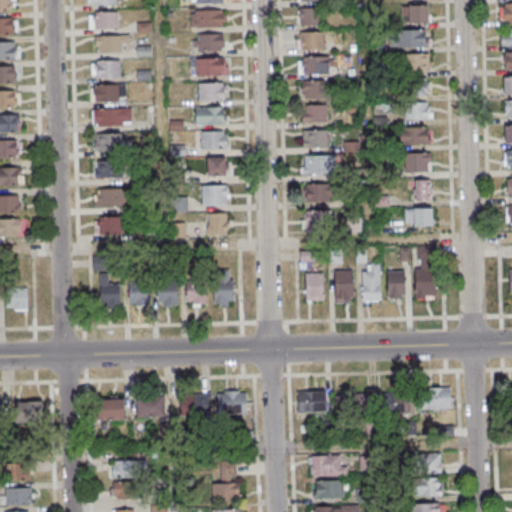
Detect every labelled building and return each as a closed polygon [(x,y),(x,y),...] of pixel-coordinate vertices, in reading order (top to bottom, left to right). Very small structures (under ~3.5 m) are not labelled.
[(0,0),(0,10),(15,11),(15,0),(0,0)] [(511,21),(511,3),(500,3),(500,21),(511,21)] [(429,23),(429,5),(404,5),(404,23),(429,23)] [(322,8),(299,8),(299,25),(322,25),(322,8)] [(221,27),(221,10),(191,10),(191,27),(221,27)] [(119,30),(119,13),(94,13),(94,30),(119,30)] [(0,34),(17,35),(17,18),(0,17),(0,34)] [(507,35),(501,35),(501,45),(511,45),(511,27),(507,28),(507,35)] [(400,46),(429,46),(429,30),(400,30),(400,46)] [(299,33),(299,52),(323,52),(323,33),(299,33)] [(224,50),(224,34),(196,34),(196,50),(224,50)] [(129,44),(129,36),(94,37),(95,54),(122,53),(122,44),(129,44)] [(18,42),(0,41),(0,59),(18,59),(18,42)] [(503,69),(511,68),(511,52),(503,52),(503,69)] [(405,54),(405,70),(429,70),(429,54),(405,54)] [(195,59),(195,76),(228,76),(228,59),(195,59)] [(92,61),(92,78),(121,78),(121,61),(92,61)] [(301,73),(319,73),(319,61),(301,61),(301,73)] [(0,83),(16,83),(16,66),(0,65),(0,83)] [(501,94),(511,94),(511,76),(501,77),(501,94)] [(430,94),(430,79),(406,79),(406,94),(430,94)] [(322,82),(302,82),(302,99),(322,99),(322,82)] [(226,84),(198,84),(198,101),(226,101),(226,84)] [(127,102),(127,85),(91,85),(91,102),(127,102)] [(0,107),(20,108),(20,90),(0,90),(0,107)] [(431,102),(405,102),(405,119),(431,119),(431,102)] [(303,106),(303,123),(327,123),(327,106),(303,106)] [(195,108),(195,126),(225,126),(225,108),(195,108)] [(92,109),(92,127),(132,127),(132,109),(92,109)] [(0,132),(19,133),(19,114),(0,114),(0,132)] [(511,125),(502,126),(502,144),(511,143),(511,125)] [(429,127),(398,127),(398,144),(429,144),(429,127)] [(302,131),(302,148),(328,148),(328,131),(302,131)] [(201,150),(228,150),(228,133),(201,133),(201,150)] [(94,136),(94,152),(120,152),(120,136),(94,136)] [(0,158),(20,158),(20,140),(0,139),(0,158)] [(431,171),(431,153),(412,153),(412,171),(431,171)] [(333,174),(333,157),(303,157),(303,174),(333,174)] [(225,177),(225,159),(205,159),(205,177),(225,177)] [(121,162),(94,162),(94,179),(121,179),(121,162)] [(20,168),(0,167),(0,185),(20,186),(20,168)] [(431,180),(411,180),(411,203),(431,203),(431,180)] [(330,185),(305,185),(305,203),(330,203),(330,185)] [(227,187),(200,187),(200,207),(227,207),(227,187)] [(125,208),(125,190),(94,190),(94,208),(125,208)] [(0,213),(20,213),(20,195),(0,195),(0,213)] [(432,210),(404,210),(404,227),(432,227),(432,210)] [(331,211),(305,211),(305,233),(331,233),(331,211)] [(207,214),(207,235),(228,235),(228,214),(207,214)] [(20,219),(0,218),(0,238),(20,238),(20,219)] [(125,236),(125,218),(95,218),(95,236),(125,236)] [(185,224),(171,224),(171,239),(185,239),(185,224)] [(380,302),(380,264),(362,264),(362,302),(380,302)] [(414,298),(435,298),(435,268),(414,268),(414,298)] [(213,306),(232,306),(232,271),(213,271),(213,306)] [(333,271),(333,301),(352,301),(352,271),(333,271)] [(404,271),(386,271),(386,298),(404,298),(404,271)] [(323,273),(304,273),(305,301),(323,301),(323,273)] [(108,283),(108,276),(99,276),(99,305),(119,305),(119,283),(108,283)] [(147,302),(147,281),(127,281),(128,302),(147,302)] [(207,305),(206,281),(186,282),(186,305),(207,305)] [(177,282),(157,282),(158,304),(177,304),(177,282)] [(28,287),(7,287),(7,309),(28,309),(28,287)] [(450,409),(450,387),(421,387),(421,409),(450,409)] [(297,390),(297,412),(325,412),(325,390),(297,390)] [(246,392),(219,392),(219,411),(246,411),(246,392)] [(409,412),(409,393),(384,393),(384,412),(409,412)] [(211,394),(179,394),(179,415),(211,415),(211,394)] [(163,395),(136,395),(136,417),(163,417),(163,395)] [(339,396),(340,414),(351,413),(351,395),(339,396)] [(124,419),(124,397),(98,397),(98,419),(124,419)] [(17,403),(17,427),(42,427),(42,403),(17,403)] [(347,465),(340,465),(340,455),(311,455),(311,476),(347,476),(347,465)] [(441,472),(441,455),(421,455),(421,472),(441,472)] [(144,462),(111,462),(111,479),(144,479),(144,462)] [(31,480),(31,463),(4,463),(4,480),(31,480)] [(212,483),(212,501),(238,501),(238,463),(220,463),(219,483),(212,483)] [(440,478),(417,478),(417,495),(440,495),(440,478)] [(311,498),(346,498),(346,481),(311,481),(311,498)] [(141,500),(141,484),(113,484),(113,500),(141,500)] [(31,506),(31,488),(4,488),(4,506),(31,506)]
